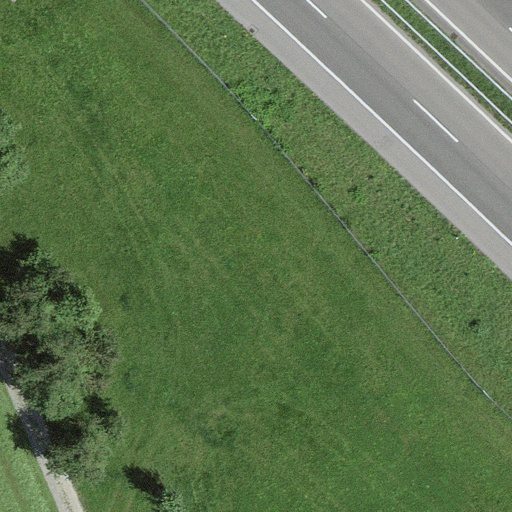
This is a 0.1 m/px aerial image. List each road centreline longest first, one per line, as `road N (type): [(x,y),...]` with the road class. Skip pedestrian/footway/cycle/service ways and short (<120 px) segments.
road 1 (motorway): [(309,0),(511,192)]
road 2 (track): [(59,511),(0,331)]
